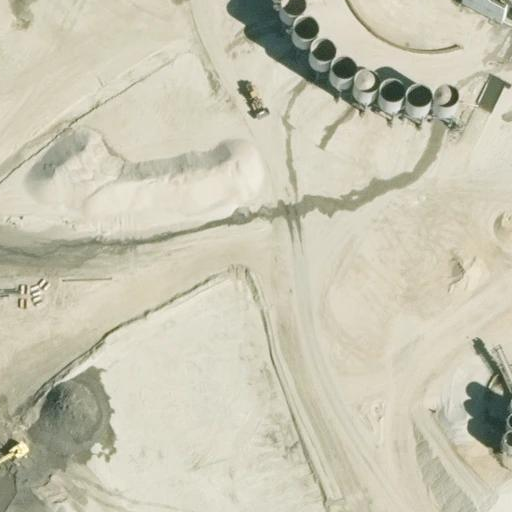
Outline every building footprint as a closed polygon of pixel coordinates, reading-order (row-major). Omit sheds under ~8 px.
[(503,21),(511,3),(511,0),(488,0),(483,11),(503,21)] [(331,56),(331,44),(317,44),(317,56),(331,56)] [(353,53),(337,58),(340,72),(357,67),(353,53)] [(404,83),(409,70),(392,64),(388,78),(404,83)] [(378,78),(378,65),(365,66),(365,78),(378,78)] [(418,87),(437,82),(433,65),(414,70),(418,87)] [(435,111),(450,103),(439,82),(424,90),(435,111)] [(330,179),(295,195),(310,226),(344,211),(330,179)]
